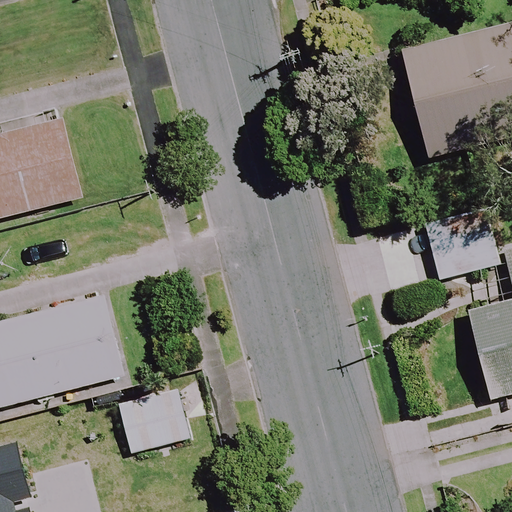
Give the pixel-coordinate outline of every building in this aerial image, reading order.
[(511,125),(511,52),(507,28),(408,49),(429,144),(511,125)] [(0,225),(80,204),(59,127),(0,142),(0,225)] [(497,210),(429,227),(442,277),(462,272),(493,394),(511,389),(511,240),(505,242),(497,210)] [(0,411),(120,380),(100,302),(0,327),(0,411)] [(185,393),(116,406),(125,454),(194,441),(185,393)] [(28,456),(31,475),(0,480),(0,511),(143,511),(133,456),(109,461),(106,442),(28,456)]
